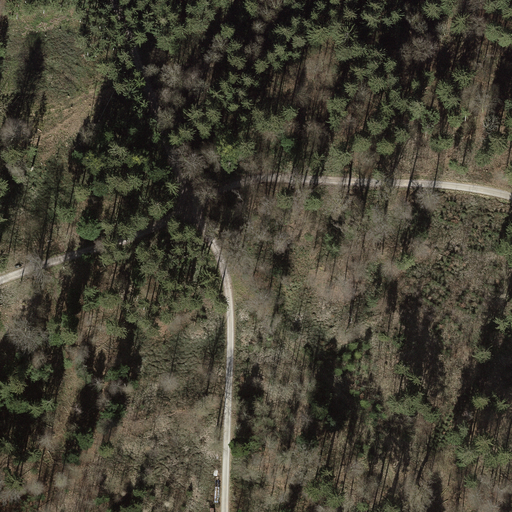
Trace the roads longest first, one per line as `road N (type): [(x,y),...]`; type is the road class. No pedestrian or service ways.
road 1 (track): [(190,210),(224,185),(261,177),(423,181),(511,197)]
road 2 (track): [(224,511),(231,310),(219,258),(190,210)]
road 3 (track): [(190,210),(109,0)]
road 4 (track): [(0,284),(190,210)]
